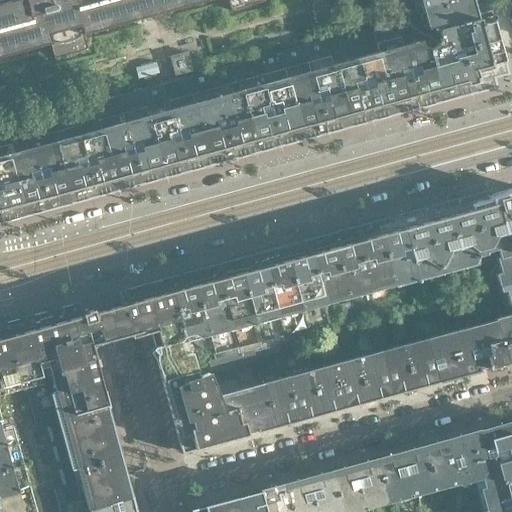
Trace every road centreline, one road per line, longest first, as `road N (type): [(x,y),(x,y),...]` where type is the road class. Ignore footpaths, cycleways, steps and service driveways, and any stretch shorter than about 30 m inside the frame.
road 1 (tertiary): [(0,299),(511,152)]
road 2 (tertiary): [(511,108),(0,246)]
road 3 (residential): [(511,394),(159,491),(165,511)]
